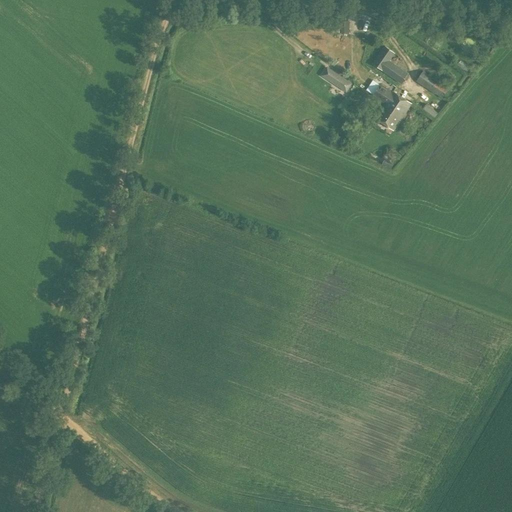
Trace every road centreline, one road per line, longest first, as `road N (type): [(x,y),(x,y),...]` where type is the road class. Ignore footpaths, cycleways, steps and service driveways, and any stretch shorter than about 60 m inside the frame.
road 1 (track): [(170,0),(60,418)]
road 2 (track): [(181,511),(148,494),(60,418)]
